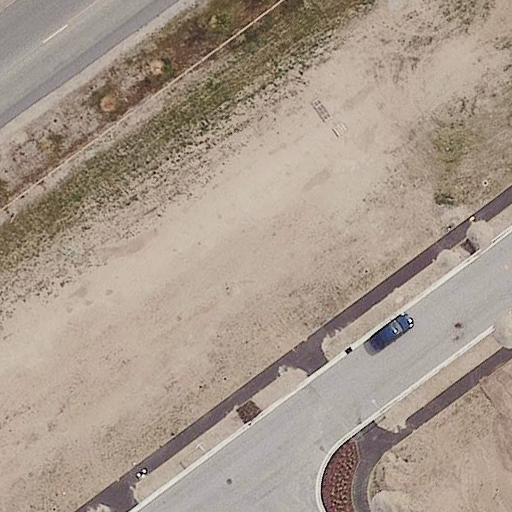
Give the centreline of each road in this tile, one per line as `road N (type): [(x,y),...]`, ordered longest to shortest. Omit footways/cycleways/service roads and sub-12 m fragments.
road 1 (residential): [(234,483),(511,275)]
road 2 (secondary): [(0,72),(98,0)]
